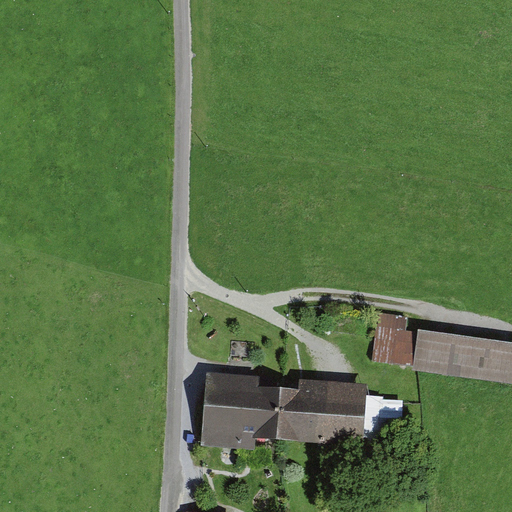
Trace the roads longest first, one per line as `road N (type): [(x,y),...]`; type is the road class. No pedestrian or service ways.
road 1 (track): [(251,307),(309,291),(498,324)]
road 2 (track): [(180,261),(342,363)]
